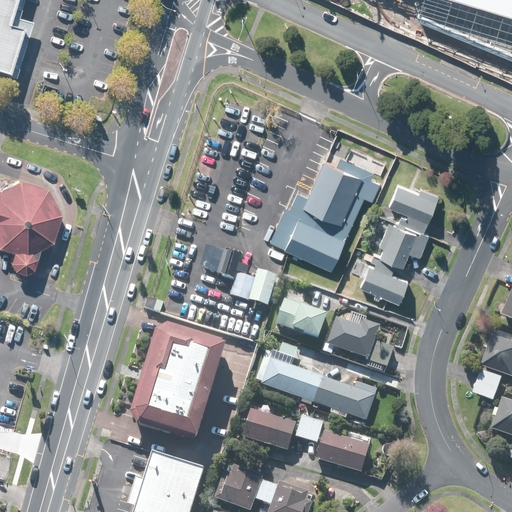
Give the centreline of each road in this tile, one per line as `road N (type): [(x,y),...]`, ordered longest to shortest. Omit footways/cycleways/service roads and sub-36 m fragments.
road 1 (secondary): [(138,163),(46,511)]
road 2 (tertiary): [(511,167),(368,111),(253,54),(218,48)]
road 3 (residential): [(511,176),(430,362),(437,422),(456,458)]
road 4 (tertiary): [(272,0),(511,112)]
road 5 (unknown): [(0,158),(40,170),(65,195),(63,230),(36,290)]
road 6 (secondary): [(138,163),(160,17)]
road 7 (secondary): [(203,51),(138,163)]
